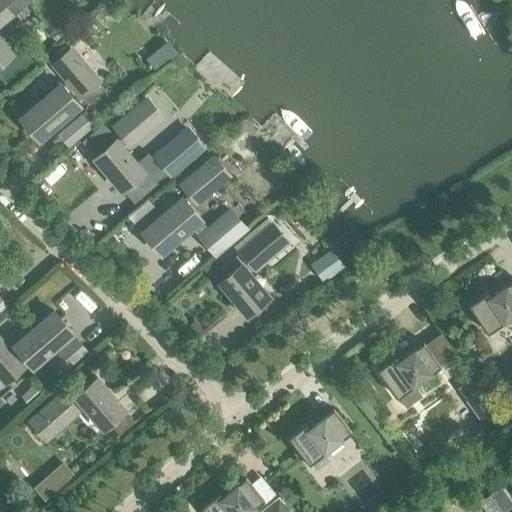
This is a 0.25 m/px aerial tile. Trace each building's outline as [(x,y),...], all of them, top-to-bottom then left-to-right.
[(0,0),(0,61),(11,52),(0,39),(0,22),(25,0),(0,0)] [(80,96),(97,81),(69,49),(53,63),(67,80),(61,85),(60,83),(20,118),(38,139),(78,105),(67,92),(73,86),(80,96)] [(22,50),(0,68),(0,77),(5,83),(31,61),(22,50)] [(146,100),(114,127),(122,136),(116,141),(115,139),(93,158),(121,190),(142,172),(121,147),(127,142),(128,144),(161,116),(146,100)] [(84,112),(58,135),(68,145),(94,123),(84,112)] [(188,125),(150,156),(153,159),(166,175),(168,178),(206,148),(188,125)] [(213,158),(181,185),(189,194),(183,199),(181,197),(142,231),(160,253),(191,226),(215,253),(244,228),(230,211),(208,230),(199,219),(200,219),(188,205),(194,200),(195,202),(227,174),(213,158)] [(154,209),(138,190),(120,206),(136,225),(154,209)] [(267,218),(234,246),(247,260),(241,265),(240,264),(226,276),(219,282),(246,314),(268,296),(247,271),(252,267),(254,268),(286,241),(267,218)] [(330,248),(309,263),(323,282),(344,267),(330,248)] [(234,256),(220,269),(226,276),(240,264),(234,256)] [(213,261),(203,269),(209,276),(219,268),(213,261)] [(511,282),(505,287),(504,285),(494,292),(495,293),(490,296),(487,291),(467,304),(487,332),(506,319),(505,318),(511,313),(511,282)] [(53,311),(13,345),(15,347),(9,352),(0,341),(0,375),(5,382),(22,367),(14,358),(20,353),(32,367),(71,333),(53,311)] [(194,320),(186,326),(191,333),(200,327),(194,320)] [(75,338),(48,361),(58,374),(86,350),(75,338)] [(427,374),(440,365),(424,344),(413,351),(412,349),(402,356),(403,357),(399,361),(395,355),(376,369),(396,397),(398,395),(405,405),(419,396),(411,386),(415,383),(414,382),(426,373),(427,374)] [(118,435),(134,422),(96,377),(74,396),(75,397),(70,402),(62,393),(30,421),(44,437),(77,410),(75,408),(81,403),(102,428),(107,423),(118,435)] [(471,377),(457,388),(489,431),(503,420),(471,377)] [(34,384),(21,395),(27,402),(39,391),(34,384)] [(338,440),(350,431),(334,410),(324,417),(322,415),(313,423),(313,424),(309,427),(305,422),(287,436),(308,464),(310,462),(316,469),(328,460),(322,453),(326,449),(325,448),(337,439),(338,440)] [(62,463),(33,487),(45,501),(74,476),(62,463)] [(251,509),(263,499),(246,478),(236,486),(235,484),(225,492),(226,493),(222,497),(218,492),(200,506),(204,511),(244,511),(250,508),(251,509)] [(511,503),(500,487),(489,495),(502,511),(511,504),(511,503)] [(259,511),(289,511),(278,497),(259,511)]
